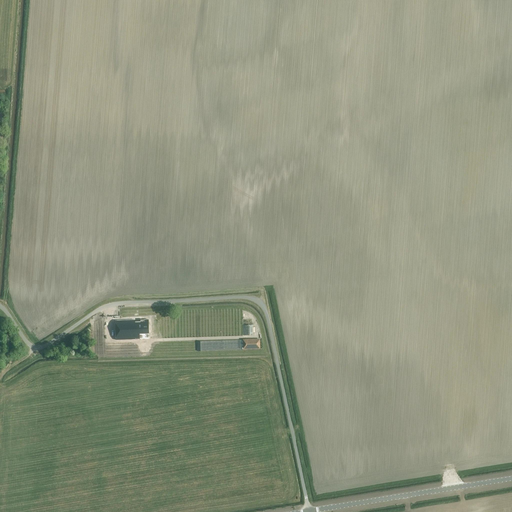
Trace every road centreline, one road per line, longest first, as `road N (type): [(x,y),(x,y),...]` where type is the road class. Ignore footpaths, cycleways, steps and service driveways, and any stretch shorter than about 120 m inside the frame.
road 1 (unclassified): [(309,511),(267,317),(256,299),(112,305),(37,348),(0,306)]
road 2 (tertiary): [(309,511),(511,478)]
